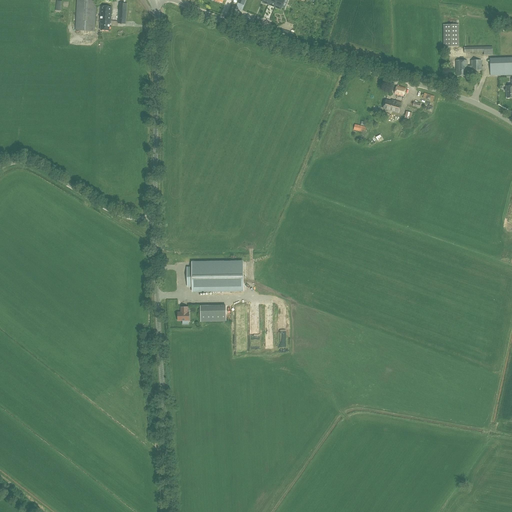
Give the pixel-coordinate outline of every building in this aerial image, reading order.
[(77,0),(75,30),(95,31),(96,0),(77,0)] [(284,0),(277,0),(275,7),(281,9),(284,0)] [(118,23),(126,24),(127,3),(119,3),(119,10),(118,23)] [(100,30),(109,31),(110,23),(111,23),(111,7),(101,6),(100,22),(101,22),(100,30)] [(443,24),(444,47),(459,46),(458,24),(443,24)] [(274,25),(272,30),(282,33),(284,29),(274,25)] [(484,52),(484,55),(493,54),(493,46),(464,47),(465,53),(484,52)] [(511,57),(490,58),(490,75),(511,74),(511,57)] [(456,60),(456,76),(469,76),(468,70),(482,70),(481,60),(470,60),(471,68),(467,68),(467,60),(456,60)] [(394,94),(403,96),(405,88),(397,86),(394,94)] [(383,108),(399,113),(401,103),(392,100),(392,101),(386,100),(383,108)] [(404,121),(408,122),(409,117),(411,118),(412,113),(406,111),(404,121)] [(354,130),(365,133),(367,127),(355,124),(354,130)] [(193,287),(193,291),(243,291),(243,262),(193,263),(193,267),(188,267),(188,287),(193,287)] [(201,321),(226,321),(226,306),(201,306),(201,321)] [(178,320),(189,320),(189,312),(188,312),(188,307),(181,307),(181,312),(178,312),(178,320)]
